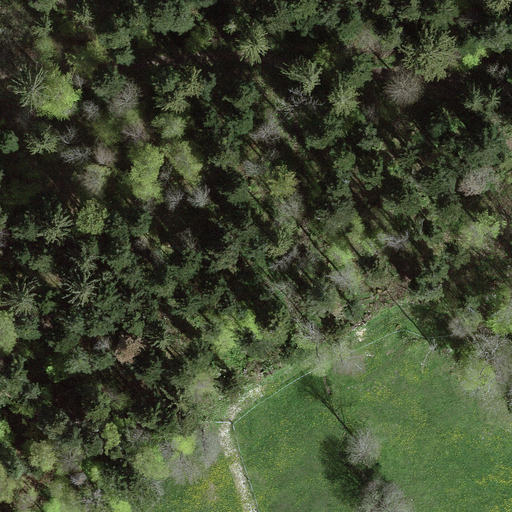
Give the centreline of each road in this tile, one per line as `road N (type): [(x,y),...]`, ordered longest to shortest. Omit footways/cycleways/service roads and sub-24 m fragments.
road 1 (track): [(0,75),(241,56),(435,73),(511,89)]
road 2 (track): [(250,511),(223,432),(231,413),(393,319),(465,313),(511,292)]
